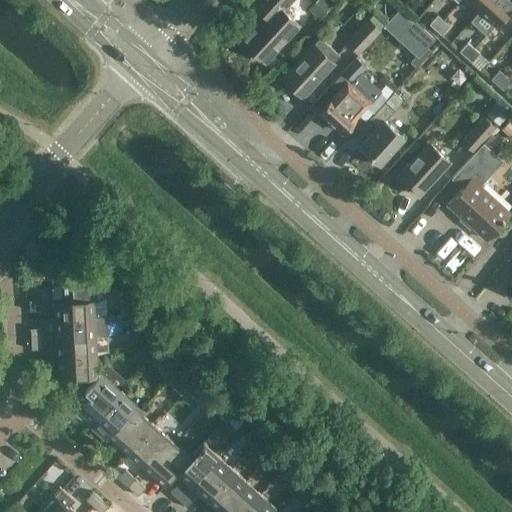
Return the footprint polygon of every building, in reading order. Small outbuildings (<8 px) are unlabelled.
[(300,23),(286,10),(295,0),(254,0),(252,3),(253,3),(265,13),(242,39),(266,60),(300,23)] [(431,0),(434,14),(445,11),(447,23),(462,21),(459,6),(460,6),(459,0),(431,0)] [(467,0),(479,11),(488,0),(467,0)] [(511,0),(488,0),(479,11),(495,25),(502,18),(501,17),(511,4),(511,0)] [(511,4),(501,17),(502,18),(511,26),(511,4)] [(434,38),(400,8),(385,25),(397,37),(402,31),(422,51),(434,38)] [(437,14),(429,23),(435,29),(443,20),(437,14)] [(357,52),(379,28),(369,19),(347,42),(357,52)] [(443,20),(435,29),(441,34),(449,25),(443,20)] [(470,21),(463,30),(478,41),(485,32),(470,21)] [(304,95),(334,61),(340,55),(320,36),(314,43),(283,76),(304,95)] [(465,56),(473,47),(467,42),(459,50),(465,56)] [(465,56),(471,61),(479,53),(473,47),(465,56)] [(365,66),(356,57),(342,72),(352,80),(365,66)] [(498,69),(490,78),(496,84),(504,75),(498,69)] [(504,75),(496,84),(502,89),(510,80),(504,75)] [(343,133),(371,101),(348,80),(319,112),(343,133)] [(385,120),(394,110),(403,100),(394,92),(370,119),(378,127),(360,148),(380,165),(404,137),(385,120)] [(500,97),(485,113),(496,123),(510,107),(500,97)] [(471,149),(493,126),(482,116),(461,140),(471,149)] [(448,204),(486,239),(510,212),(479,185),(501,161),(479,141),(450,174),(464,186),(448,204)] [(419,195),(449,162),(428,142),(398,176),(419,195)] [(53,298),(54,318),(94,316),(93,298),(102,297),(101,277),(61,279),(62,297),(53,298)] [(29,310),(40,310),(39,299),(28,299),(29,310)] [(94,316),(54,318),(55,337),(95,335),(94,316)] [(30,338),(41,338),(41,327),(30,328),(30,338)] [(95,335),(55,337),(56,356),(96,354),(95,335)] [(31,349),(42,349),(41,338),(30,338),(31,349)] [(96,354),(56,356),(57,375),(67,375),(80,386),(74,393),(84,402),(90,395),(83,389),(97,373),(96,354)] [(84,402),(74,393),(59,409),(70,419),(78,410),(92,422),(118,392),(97,373),(83,389),(90,395),(84,402)] [(118,392),(92,422),(106,435),(119,420),(126,427),(140,412),(118,392)] [(119,420),(106,435),(127,454),(154,425),(140,412),(126,427),(119,420)] [(154,425),(127,454),(142,467),(155,452),(162,459),(175,444),(154,425)] [(90,453),(97,445),(88,436),(81,444),(90,453)] [(202,442),(189,456),(190,457),(176,472),(190,485),(217,455),(202,442)] [(155,452),(142,467),(163,487),(176,472),(190,457),(189,456),(175,444),(162,459),(155,452)] [(101,462),(108,455),(97,445),(90,453),(101,462)] [(217,455),(190,485),(205,498),(231,468),(217,455)] [(231,468),(205,498),(219,511),(245,481),(231,468)] [(126,485),(133,477),(125,469),(118,477),(126,485)] [(138,495),(145,487),(133,477),(126,485),(138,495)] [(245,481),(219,511),(220,511),(243,511),(259,493),(245,481)] [(178,499),(185,491),(177,484),(170,492),(178,499)] [(59,485),(39,507),(44,511),(74,511),(68,506),(74,499),(59,485)] [(93,506),(100,498),(92,491),(85,499),(93,506)] [(178,499),(186,506),(193,498),(185,491),(178,499)] [(24,493),(17,502),(25,509),(33,500),(24,493)] [(243,511),(270,511),(275,507),(259,493),(243,511)] [(98,511),(101,511),(108,505),(100,498),(93,506),(98,511)]
